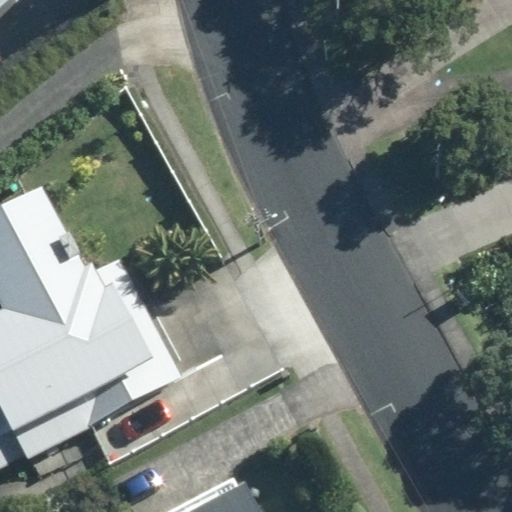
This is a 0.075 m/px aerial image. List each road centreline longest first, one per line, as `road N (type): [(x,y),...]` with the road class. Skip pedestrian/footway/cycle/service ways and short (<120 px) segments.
road 1 (residential): [(481,511),(284,161),(233,0)]
road 2 (unknown): [(237,22),(32,114),(0,140)]
